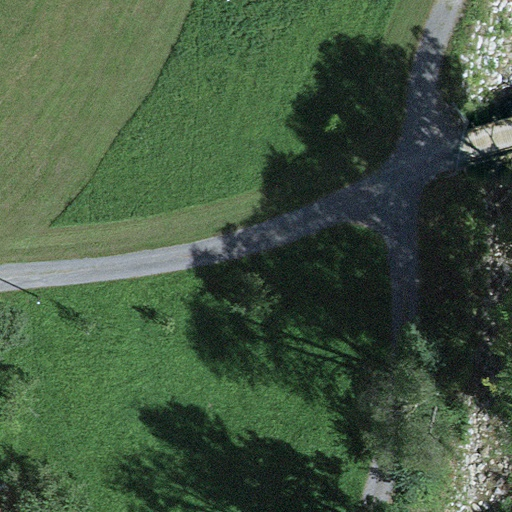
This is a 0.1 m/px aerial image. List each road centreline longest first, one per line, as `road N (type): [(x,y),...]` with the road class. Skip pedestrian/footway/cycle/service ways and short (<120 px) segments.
road 1 (track): [(410,176),(391,474),(376,511)]
road 2 (track): [(410,176),(427,61),(448,0)]
road 3 (trunk): [(511,76),(406,0)]
